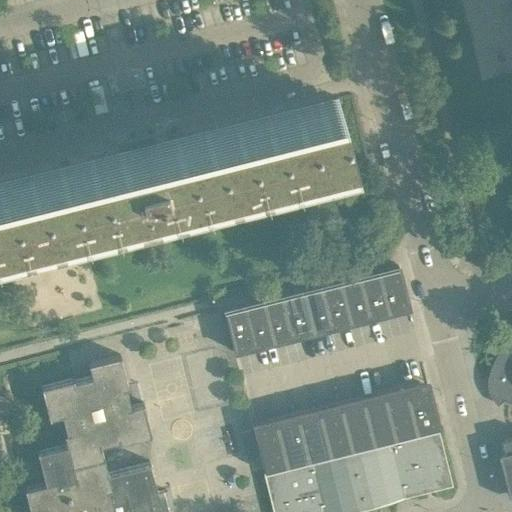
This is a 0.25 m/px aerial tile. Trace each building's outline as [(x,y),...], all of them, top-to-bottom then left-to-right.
[(128,141),(130,148),(0,180),(0,239),(351,152),(337,96),(154,142),(128,141)] [(406,298),(397,264),(377,269),(387,310),(400,307),(398,300),(406,298)] [(387,310),(377,269),(358,274),(367,311),(374,309),(375,313),(387,310)] [(367,311),(358,274),(339,279),(349,320),(362,316),(361,313),(367,311)] [(349,320),(339,279),(320,284),(329,321),(335,319),(336,323),(349,320)] [(329,321),(320,284),(300,289),(311,329),(323,326),(322,322),(329,321)] [(311,329),(300,289),(281,293),(290,330),(297,329),(298,332),(311,329)] [(290,330),(281,293),(262,298),(272,339),(285,336),(285,334),(285,335),(284,332),(290,330)] [(272,339),(262,298),(243,303),(252,340),(258,338),(259,341),(259,343),(272,339)] [(252,340),(243,303),(222,308),(233,349),(247,346),(247,344),(246,344),(245,342),(252,340)] [(496,400),(497,401),(499,404),(506,398),(511,401),(511,333),(509,338),(503,345),(500,350),(498,354),(495,359),(492,365),(491,370),(490,373),(489,375),(489,379),(489,380),(489,384),(489,387),(490,390),(491,391),(492,394),(494,398),(496,400)] [(120,354),(104,358),(88,362),(91,375),(73,379),(72,376),(40,384),(48,417),(61,414),(66,431),(63,432),(66,443),(36,450),(44,481),(23,486),(29,511),(162,511),(168,510),(162,489),(157,491),(149,460),(107,470),(100,442),(117,438),(118,441),(150,433),(142,400),(140,401),(129,404),(125,387),(128,386),(120,354)] [(220,370),(197,376),(220,470),(244,464),(220,370)] [(133,401),(143,399),(139,381),(129,383),(133,401)] [(438,426),(428,386),(421,388),(419,381),(414,382),(413,382),(404,384),(416,431),(438,426)] [(416,431),(404,384),(382,390),(394,437),(416,431)] [(394,437),(382,390),(361,395),(372,442),(394,437)] [(372,442),(361,395),(339,401),(351,448),(372,442)] [(351,448),(339,401),(317,406),(329,453),(351,448)] [(329,453),(317,406),(295,412),(307,459),(329,453)] [(307,459),(295,412),(273,417),(285,464),(307,459)] [(285,464),(273,417),(251,423),(263,470),(285,464)] [(338,511),(452,484),(438,428),(263,471),(273,511),(338,511)] [(511,436),(505,438),(508,450),(502,451),(511,490),(511,436)]
